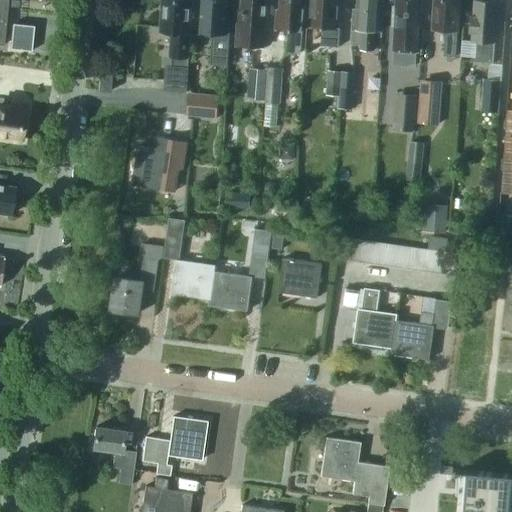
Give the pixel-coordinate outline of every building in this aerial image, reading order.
[(9,0),(0,0),(0,45),(5,46),(9,0)] [(190,60),(192,36),(190,36),(193,6),(191,6),(191,0),(164,0),(162,34),(173,35),(171,59),(190,60)] [(228,20),(229,0),(202,0),(200,33),(213,34),(211,65),(229,66),(232,20),(228,20)] [(239,47),(264,49),(268,0),(244,0),(243,13),(241,13),(239,47)] [(287,54),(302,55),(307,0),(304,0),(282,0),(282,12),(280,12),(278,31),(289,32),(287,54)] [(323,47),(340,49),(342,29),(338,29),(339,0),(314,0),(313,29),(324,29),(323,47)] [(356,10),(353,45),(361,46),(361,52),(375,53),(377,30),(382,31),(384,0),(359,0),(359,11),(356,10)] [(419,53),(423,0),(398,0),(397,12),(395,12),(392,51),(419,53)] [(457,57),(458,39),(461,2),(447,0),(437,0),(435,32),(446,33),(445,56),(457,57)] [(495,63),(499,4),(477,2),(476,19),(473,18),(472,30),(475,30),(474,43),(478,43),(476,62),(495,63)] [(13,23),(10,49),(32,52),(35,26),(13,23)] [(164,91),(187,93),(190,60),(171,59),(171,66),(166,66),(164,91)] [(265,101),(268,67),(251,66),(248,99),(265,101)] [(268,67),(265,101),(265,103),(281,104),(284,69),(268,67)] [(340,97),(341,72),(329,71),(327,96),(340,97)] [(99,92),(111,93),(113,73),(100,72),(99,92)] [(341,72),(340,97),(339,109),(354,110),(356,73),(341,72)] [(418,124),(440,125),(443,82),(421,81),(418,124)] [(499,114),(501,82),(486,81),(484,112),(499,114)] [(393,130),(416,132),(419,95),(396,94),(393,130)] [(218,101),(190,99),(189,115),(217,118),(218,101)] [(0,138),(20,141),(25,112),(10,110),(10,108),(0,106),(0,138)] [(172,152),(139,146),(133,185),(167,190),(177,191),(180,170),(185,170),(189,143),(173,141),(172,146),(173,146),(172,152)] [(409,164),(416,164),(423,165),(425,143),(417,143),(410,142),(409,164)] [(282,145),(281,159),(295,159),(296,145),(282,145)] [(511,162),(504,162),(503,172),(511,172),(511,162)] [(503,183),(511,183),(511,172),(503,172),(503,183)] [(511,193),(511,183),(503,183),(502,193),(511,193)] [(0,214),(11,216),(16,188),(0,185),(0,214)] [(276,217),(295,219),(297,202),(276,201),(275,210),(277,210),(276,217)] [(447,233),(448,214),(424,212),(423,231),(447,233)] [(510,215),(500,215),(498,236),(509,237),(510,215)] [(164,258),(181,260),(186,220),(170,218),(164,258)] [(256,229),(253,253),(269,255),(270,255),(273,231),(256,229)] [(273,248),(283,250),(285,233),(275,232),(273,248)] [(350,262),(353,240),(342,239),(339,260),(350,262)] [(362,264),(365,242),(353,240),(350,262),(362,264)] [(374,265),(377,244),(365,242),(362,264),(374,265)] [(165,247),(143,243),(141,257),(160,260),(163,257),(165,247)] [(386,267),(389,245),(377,244),(374,265),(386,267)] [(397,269),(401,247),(389,245),(386,267),(397,269)] [(409,271),(412,249),(401,247),(397,269),(409,271)] [(421,272),(424,251),(412,249),(409,271),(421,272)] [(433,274),(436,252),(424,251),(421,272),(433,274)] [(445,276),(448,254),(436,252),(433,274),(445,276)] [(253,253),(250,276),(266,278),(269,255),(253,253)] [(448,254),(445,276),(455,277),(458,256),(448,254)] [(145,290),(156,292),(161,260),(146,258),(142,281),(118,278),(113,309),(142,314),(145,290)] [(280,292),(318,297),(323,264),(285,259),(280,292)] [(214,272),(215,272),(216,266),(177,261),(173,294),(210,299),(211,299),(214,272)] [(483,266),(480,289),(491,290),(493,267),(483,266)] [(253,277),(215,272),(214,272),(211,299),(210,299),(209,305),(248,311),(253,277)] [(396,321),(397,321),(398,315),(377,312),(380,290),(365,288),(362,310),(360,309),(355,343),(393,348),(396,321)] [(422,312),(420,325),(433,327),(437,301),(437,299),(425,297),(423,312),(422,312)] [(396,321),(393,348),(392,354),(430,360),(435,327),(449,329),(453,303),(437,301),(433,327),(420,325),(397,321),(396,321)] [(145,438),(142,462),(158,464),(156,474),(170,476),(173,456),(202,460),(208,421),(173,416),(170,441),(145,438)] [(119,483),(132,485),(135,458),(122,456),(126,431),(96,427),(93,448),(116,451),(113,468),(121,469),(119,483)] [(369,505),(384,507),(389,467),(358,463),(361,443),(326,438),(321,477),(355,481),(353,495),(370,497),(369,505)] [(442,466),(441,474),(453,475),(454,467),(442,466)] [(511,511),(511,475),(458,470),(457,476),(470,477),(467,511),(511,511)] [(146,487),(141,511),(190,511),(193,494),(166,490),(168,481),(156,479),(155,489),(146,487)]
